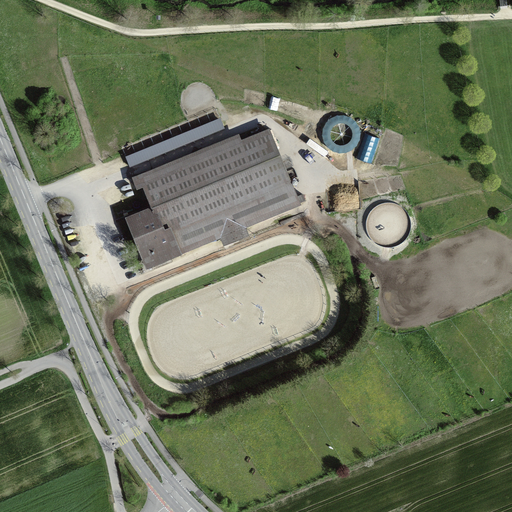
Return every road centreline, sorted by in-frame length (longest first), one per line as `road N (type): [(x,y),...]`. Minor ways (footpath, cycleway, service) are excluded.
road 1 (track): [(44,0),(141,32),(511,15)]
road 2 (primary): [(174,494),(109,399),(0,140)]
road 3 (residential): [(120,511),(106,447),(70,371),(46,362),(0,385)]
